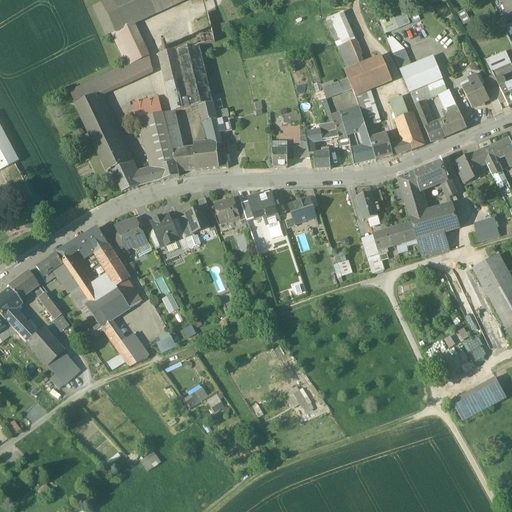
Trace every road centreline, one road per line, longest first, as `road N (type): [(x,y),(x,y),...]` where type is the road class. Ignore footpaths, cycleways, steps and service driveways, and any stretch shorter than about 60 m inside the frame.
road 1 (residential): [(511,119),(394,168),(339,180),(185,185),(118,203),(0,282)]
road 2 (track): [(101,383),(382,278)]
road 3 (track): [(441,409),(282,467),(212,511)]
road 4 (unclassified): [(0,452),(101,383)]
